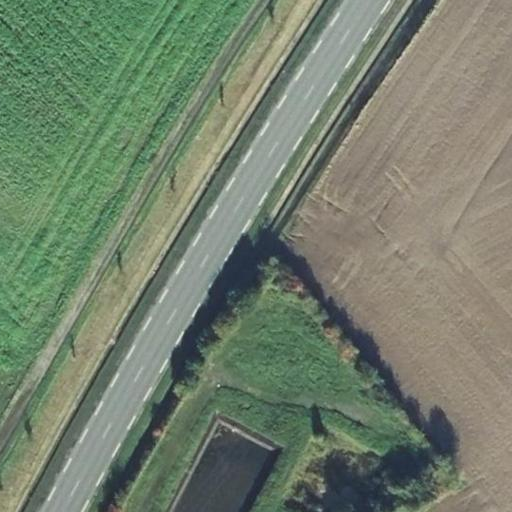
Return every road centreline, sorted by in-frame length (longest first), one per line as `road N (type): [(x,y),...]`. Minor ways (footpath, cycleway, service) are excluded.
road 1 (primary): [(368,0),(202,262),(62,511)]
road 2 (track): [(0,440),(258,0)]
